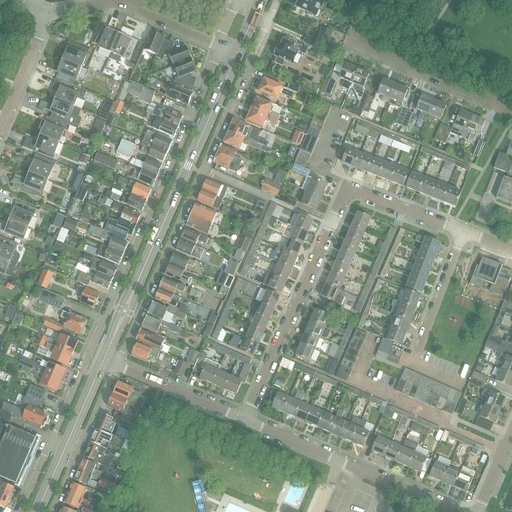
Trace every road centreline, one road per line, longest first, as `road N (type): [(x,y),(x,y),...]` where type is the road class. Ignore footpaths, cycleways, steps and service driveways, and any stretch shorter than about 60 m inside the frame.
road 1 (residential): [(218,46),(49,444)]
road 2 (residential): [(117,366),(271,16)]
road 3 (residential): [(463,231),(348,189),(245,419)]
road 4 (tertiary): [(103,360),(237,57)]
road 5 (unclassified): [(454,511),(245,419)]
road 6 (residential): [(466,386),(411,362),(463,231)]
road 7 (residential): [(511,108),(346,40)]
road 8 (residential): [(53,511),(117,366)]
road 9 (unclassified): [(245,419),(117,366)]
road 10 (residential): [(0,128),(46,17)]
